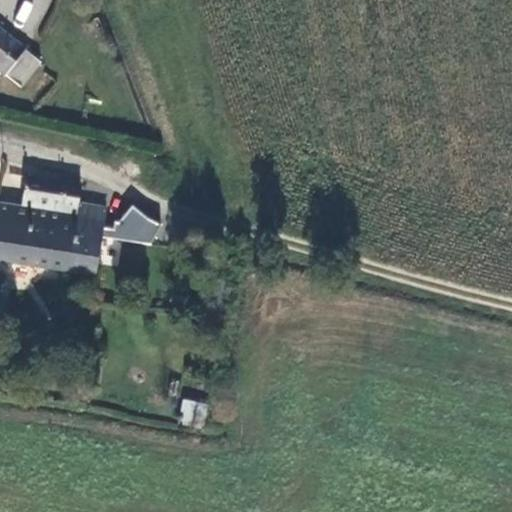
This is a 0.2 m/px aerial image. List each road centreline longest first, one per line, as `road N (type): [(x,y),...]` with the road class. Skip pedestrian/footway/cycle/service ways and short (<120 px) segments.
road 1 (track): [(511,303),(160,201),(124,174)]
road 2 (unclassified): [(0,143),(124,174)]
